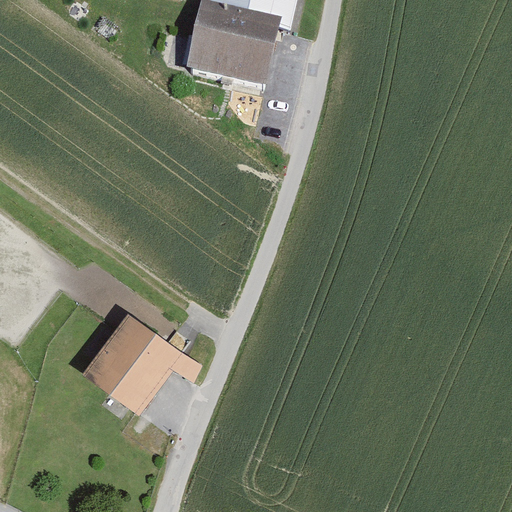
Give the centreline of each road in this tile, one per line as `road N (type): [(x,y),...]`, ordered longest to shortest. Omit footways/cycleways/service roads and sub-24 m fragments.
road 1 (unclassified): [(170,511),(277,229),(334,0)]
road 2 (track): [(233,342),(0,169)]
